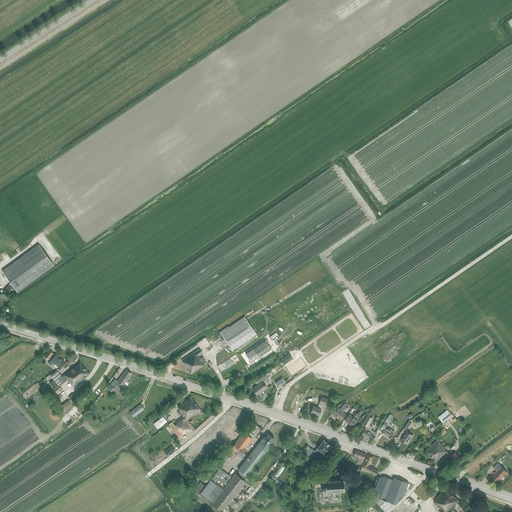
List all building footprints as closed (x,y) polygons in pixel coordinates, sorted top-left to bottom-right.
[(39,243),(2,271),(17,291),(54,264),(39,243)] [(8,285),(3,291),(2,292),(0,290),(0,299),(3,296),(6,299),(14,290),(8,285)] [(256,334),(254,330),(244,317),(229,327),(228,326),(220,332),(221,334),(218,336),(222,341),(225,339),(233,350),(256,334)] [(350,320),(338,325),(342,333),(354,328),(350,320)] [(265,340),(245,354),(251,362),(271,349),(265,340)] [(201,366),(204,364),(198,356),(202,353),(199,349),(181,360),(191,374),(201,367),(201,366)] [(48,360),(53,354),(49,350),(44,356),(48,360)] [(217,362),(226,357),(224,353),(215,357),(217,362)] [(53,363),(59,367),(64,361),(56,354),(51,361),(48,363),(51,365),(53,363)] [(76,384),(79,381),(89,373),(80,362),(62,377),(56,371),(50,376),(59,386),(67,379),(72,386),(76,383),(76,384)] [(273,369),(266,374),(268,377),(275,372),(273,369)] [(132,374),(126,370),(117,381),(115,379),(108,388),(112,391),(114,389),(118,392),(126,381),(128,383),(129,383),(131,380),(131,379),(129,377),(132,374)] [(256,395),(266,388),(262,382),(268,378),(266,374),(260,378),(260,379),(262,382),(252,389),(256,395)] [(62,389),(58,385),(53,389),(57,393),(60,391),(60,390),(62,389)] [(192,428),(192,427),(186,420),(200,410),(190,397),(177,407),(180,410),(179,411),(183,417),(176,422),(177,423),(174,425),(172,422),(169,424),(179,437),(192,428)] [(321,409),(324,410),(326,406),(328,406),(330,400),(321,397),(317,408),(313,406),(311,412),(318,415),(321,409)] [(63,414),(75,406),(70,399),(58,408),(63,414)] [(345,411),(347,408),(346,407),(347,405),(345,403),(340,409),(338,407),(333,414),(334,415),(334,417),(335,418),(336,417),(340,421),(346,414),(343,412),(344,410),(345,411)] [(129,412),(133,417),(144,409),(140,404),(129,412)] [(356,413),(348,423),(350,426),(349,427),(351,428),(352,427),(352,426),(357,420),(355,418),(358,415),(361,412),(362,410),(360,409),(359,411),(357,414),(356,413)] [(447,410),(439,417),(443,422),(451,415),(447,410)] [(348,423),(356,413),(354,412),(352,414),(353,415),(352,416),(349,414),(344,420),(348,423)] [(64,422),(69,418),(66,414),(61,418),(64,422)] [(373,418),(367,415),(362,424),(366,426),(361,434),(370,439),(374,432),(370,429),(372,426),(369,424),(373,418)] [(163,416),(153,423),(157,428),(167,421),(163,416)] [(381,432),(390,438),(394,431),(390,428),(389,429),(385,426),(387,423),(384,421),(380,427),(383,429),(381,432)] [(443,441),(450,436),(444,429),(438,434),(443,441)] [(245,449),(253,439),(243,432),(231,448),(242,456),(247,450),(245,449)] [(409,439),(412,435),(408,432),(406,436),(405,435),(402,441),(407,444),(410,440),(409,439)] [(264,437),(255,448),(264,454),(272,443),(271,443),(274,439),(267,434),(265,438),(264,437)] [(436,461),(447,452),(444,449),(445,448),(439,441),(441,440),(439,438),(438,440),(425,451),(436,461)] [(317,448),(314,451),(310,448),(306,454),(313,459),(320,451),(322,453),(320,455),(323,458),(325,455),(326,455),(333,447),(323,440),(317,448)] [(246,477),(264,454),(255,448),(238,470),(239,470),(236,474),(235,473),(232,476),(229,474),(229,475),(220,468),(200,493),(212,502),(211,504),(221,511),(245,481),(243,479),(245,476),(246,477)] [(366,454),(356,450),(353,458),(358,460),(357,462),(362,464),(366,454)] [(373,474),(376,469),(368,466),(372,458),(367,455),(360,467),(373,474)] [(492,477),(498,482),(507,472),(502,467),(498,463),(493,468),(497,471),(492,477)] [(378,471),(376,469),(373,474),(374,474),(370,485),(369,485),(367,492),(375,495),(375,496),(373,499),(384,511),(394,503),(396,504),(403,496),(408,483),(393,477),(392,480),(382,476),(381,477),(375,475),(378,471)] [(323,493),(344,491),(343,480),(322,481),(323,493)] [(242,492),(248,496),(253,487),(247,483),(242,492)] [(440,511),(448,511),(459,501),(446,488),(433,502),(440,508),(439,510),(440,511)]
